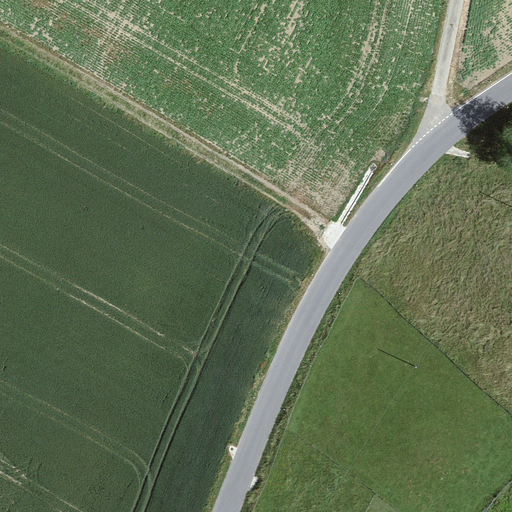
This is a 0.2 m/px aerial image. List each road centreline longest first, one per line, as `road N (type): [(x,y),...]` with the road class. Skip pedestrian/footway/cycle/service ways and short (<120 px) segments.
road 1 (tertiary): [(227,511),(287,359),(358,233),(435,144),(511,87)]
road 2 (track): [(435,144),(456,0)]
